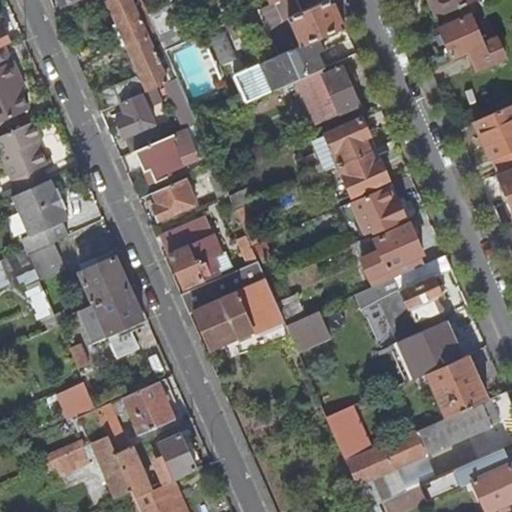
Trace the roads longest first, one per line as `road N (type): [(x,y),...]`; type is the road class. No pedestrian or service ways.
road 1 (residential): [(21,0),(252,511)]
road 2 (residential): [(511,341),(360,0)]
